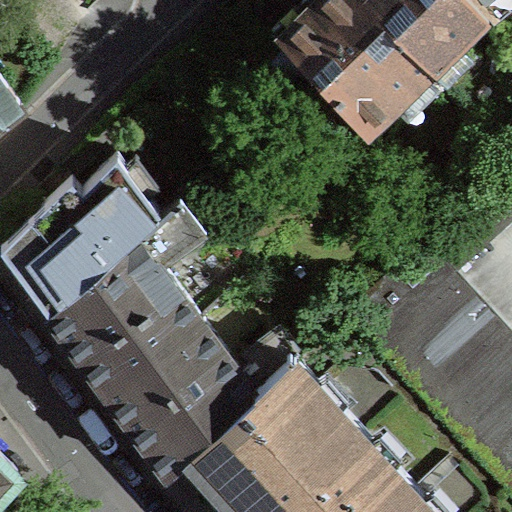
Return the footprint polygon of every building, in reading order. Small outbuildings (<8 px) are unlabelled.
[(296,0),(274,22),(311,63),(333,41),(341,50),(320,71),(367,125),(436,58),(378,0),(296,0)] [(378,0),(436,58),(487,8),(479,0),(378,0)] [(511,0),(479,0),(487,8),(495,0),(511,0)] [(0,116),(22,101),(0,70),(0,116)] [(20,268),(48,306),(160,205),(118,147),(82,182),(72,171),(1,242),(20,268)] [(511,158),(346,308),(511,487),(511,158)] [(180,188),(160,205),(48,306),(76,343),(105,383),(202,312),(161,256),(206,223),(180,188)] [(202,312),(105,383),(128,415),(167,468),(189,448),(297,352),(299,349),(280,322),(244,347),(252,357),(241,364),(202,312)] [(248,511),(444,511),(297,352),(189,448),(248,511)] [(0,485),(18,466),(0,449),(0,485)]
